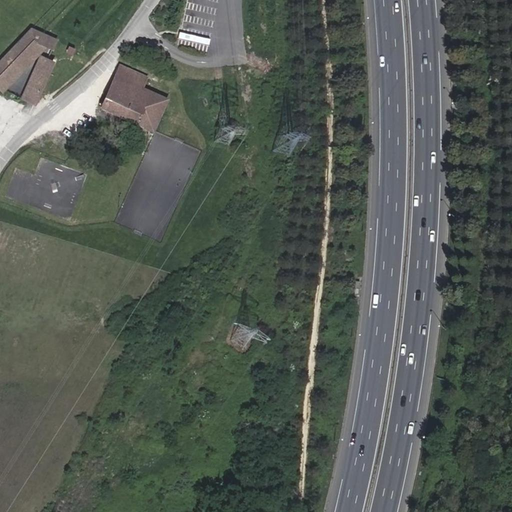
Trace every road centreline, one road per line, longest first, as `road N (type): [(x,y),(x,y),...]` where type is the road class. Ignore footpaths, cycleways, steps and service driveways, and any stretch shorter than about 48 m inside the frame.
road 1 (trunk): [(383,511),(424,252),(424,0)]
road 2 (trunk): [(388,0),(389,258),(349,511)]
road 3 (unclassified): [(150,0),(106,61),(23,133),(0,168)]
